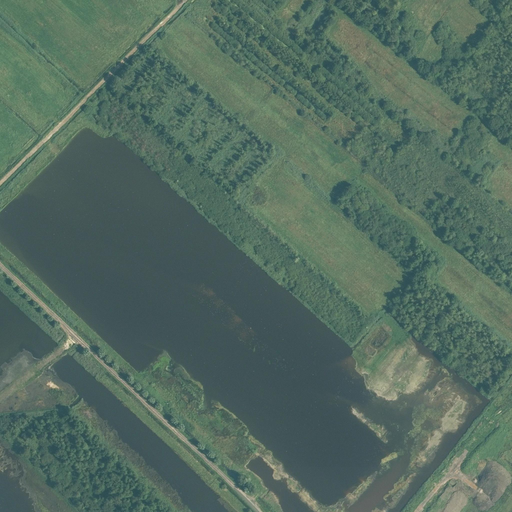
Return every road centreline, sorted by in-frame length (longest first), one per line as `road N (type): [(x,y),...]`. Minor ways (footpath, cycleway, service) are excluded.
road 1 (track): [(0,265),(258,511)]
road 2 (track): [(0,184),(182,0)]
